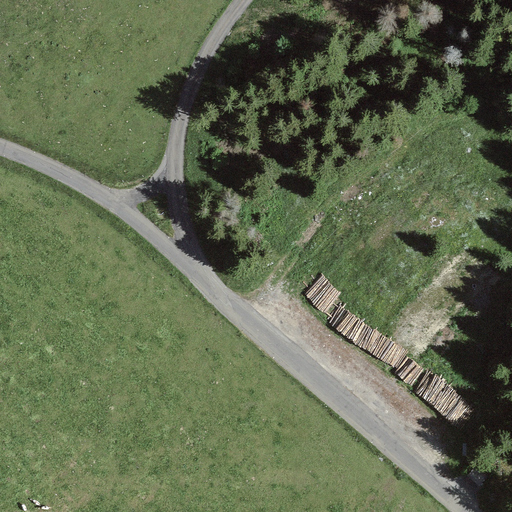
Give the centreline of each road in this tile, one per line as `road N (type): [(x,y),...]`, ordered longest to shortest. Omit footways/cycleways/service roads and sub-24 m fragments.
road 1 (unclassified): [(205,281),(475,511)]
road 2 (unclassified): [(205,281),(181,211),(182,135),(204,67),(247,0)]
road 3 (unclassified): [(0,147),(125,207),(205,281)]
